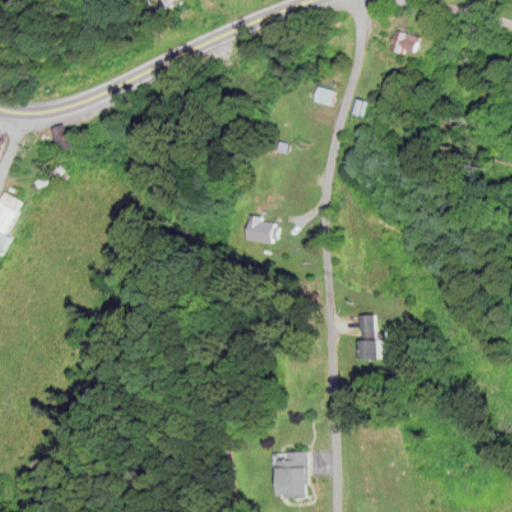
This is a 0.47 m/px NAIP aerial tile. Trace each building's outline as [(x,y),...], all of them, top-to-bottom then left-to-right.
[(397,43),(413,53),(421,39),(405,30),(397,43)] [(349,50),(344,33),(326,38),(331,55),(349,50)] [(338,91),(321,85),(316,100),(333,105),(338,91)] [(88,143),(82,130),(72,134),(68,124),(57,129),(67,152),(88,143)] [(273,195),(283,196),(288,155),(279,154),(273,195)] [(41,188),(67,171),(61,161),(35,179),(41,188)] [(0,216),(14,225),(23,210),(6,199),(0,208),(0,216)] [(259,217),(255,237),(277,242),(281,222),(259,217)] [(0,249),(9,254),(19,237),(0,226),(0,249)] [(385,313),(366,313),(366,360),(385,360),(385,313)] [(311,451),(281,452),(282,497),(312,497),(311,451)]
